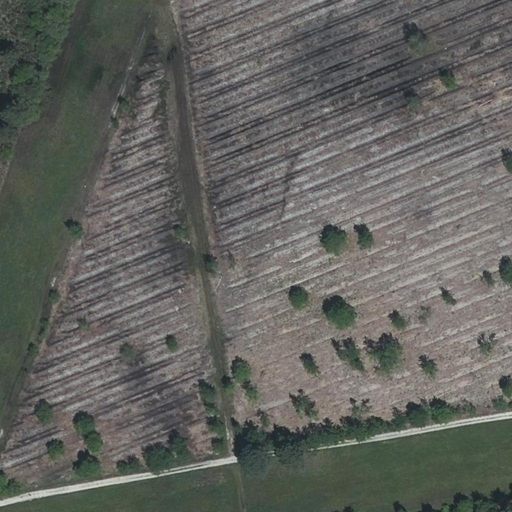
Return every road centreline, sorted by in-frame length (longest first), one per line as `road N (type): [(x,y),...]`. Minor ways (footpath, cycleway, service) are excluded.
road 1 (track): [(147,0),(245,511)]
road 2 (track): [(0,499),(511,412)]
road 3 (track): [(0,307),(106,0)]
